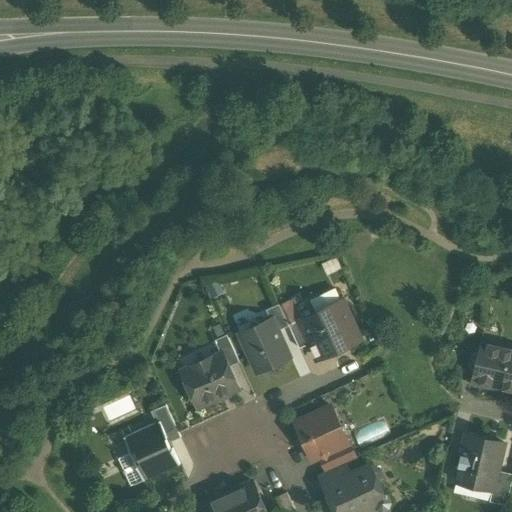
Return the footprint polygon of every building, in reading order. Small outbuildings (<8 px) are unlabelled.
[(309,300),(334,294),(333,287),(307,292),(309,300)] [(360,339),(342,299),(306,316),(317,340),(324,356),(360,339)] [(289,324),(279,303),(266,309),(271,319),(272,318),(278,330),(289,325),(289,324)] [(306,316),(289,324),(289,325),(291,328),(300,348),(317,340),(306,316)] [(278,330),(272,318),(271,319),(261,323),(261,322),(252,319),(250,327),(250,328),(240,333),(257,371),(270,365),(275,367),(277,362),(290,356),(278,330)] [(227,334),(215,339),(221,352),(222,352),(229,366),(240,361),(227,334)] [(511,347),(483,340),(480,354),(476,352),(471,355),(469,364),(472,369),(476,370),(473,383),(511,392),(511,347)] [(221,352),(182,370),(188,382),(186,387),(188,394),(194,396),(199,406),(239,388),(229,366),(222,352),(221,352)] [(166,404),(151,411),(156,422),(160,420),(168,436),(166,436),(169,442),(181,437),(166,404)] [(332,406),(296,423),(312,457),(318,455),(325,457),(326,459),(327,459),(330,449),(348,441),(347,439),(344,441),(337,426),(340,424),(332,406)] [(156,422),(124,436),(131,452),(128,454),(133,466),(137,464),(144,480),(180,463),(173,448),(172,448),(169,442),(166,436),(168,436),(160,420),(156,422)] [(503,451),(486,447),(487,439),(466,434),(455,481),(492,490),(494,490),(498,471),(503,451)] [(348,441),(330,449),(327,459),(326,459),(330,469),(347,462),(356,458),(348,441)] [(128,454),(128,453),(119,458),(124,469),(123,470),(125,473),(126,473),(131,485),(134,483),(135,484),(144,480),(137,464),(133,466),(128,454)] [(330,469),(326,472),(330,482),(351,473),(347,462),(330,469)] [(330,482),(325,485),(336,511),(375,511),(388,506),(389,507),(391,501),(387,493),(383,491),(385,483),(379,469),(370,464),(351,473),(330,482)] [(511,473),(498,471),(494,490),(492,490),(489,501),(506,505),(511,482),(511,473)] [(266,511),(252,481),(223,494),(231,511),(266,511)] [(296,511),(287,492),(276,497),(283,511),(296,511)] [(231,511),(223,494),(198,506),(200,511),(231,511)]
